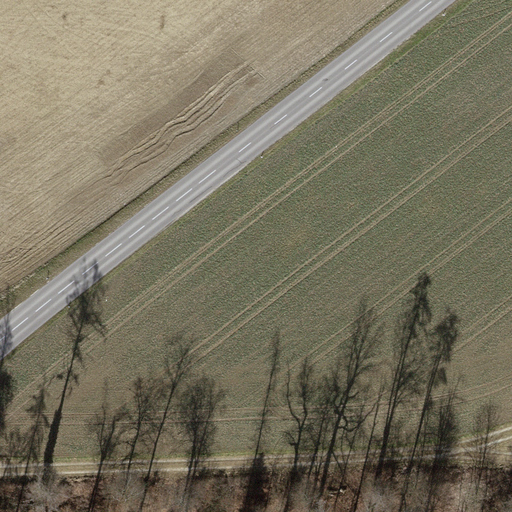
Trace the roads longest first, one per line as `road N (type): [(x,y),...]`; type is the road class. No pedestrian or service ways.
road 1 (primary): [(0,344),(50,295),(433,0)]
road 2 (track): [(0,474),(511,455)]
